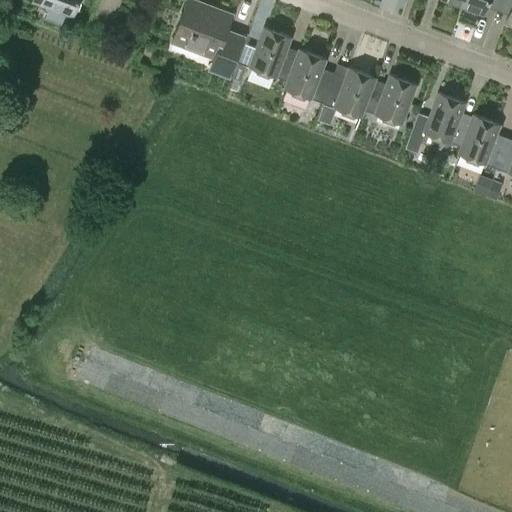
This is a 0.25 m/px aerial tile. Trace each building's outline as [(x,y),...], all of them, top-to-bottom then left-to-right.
[(32,0),(32,1),(72,15),(77,0),(32,0)] [(195,0),(187,0),(172,41),(214,57),(210,69),(228,75),(243,36),(226,30),(231,14),(195,0)] [(487,0),(464,0),(462,7),(482,14),(487,0)] [(283,55),(286,46),(290,36),(264,26),(248,67),(275,77),(275,76),(287,80),(294,60),(283,55)] [(287,80),(283,89),(310,99),(310,98),(322,102),(330,81),(334,72),(322,68),(326,58),(299,48),(294,60),(287,80)] [(237,63),(228,88),(236,90),(245,66),(237,63)] [(342,85),(330,81),(322,102),(334,107),(333,108),(360,118),(362,109),(371,88),(375,77),(349,67),(342,85)] [(416,83),(390,73),(382,92),(371,88),(362,109),(374,113),(374,114),(400,124),(416,83)] [(449,141),(461,146),(469,125),(457,120),(464,101),(438,91),(422,133),(449,143),(449,141)] [(473,113),(472,116),(469,125),(461,146),(458,154),(484,164),(484,163),(496,167),(504,146),(493,141),(499,123),(473,113)] [(511,148),(504,146),(496,167),(507,172),(507,173),(511,174),(511,148)]
